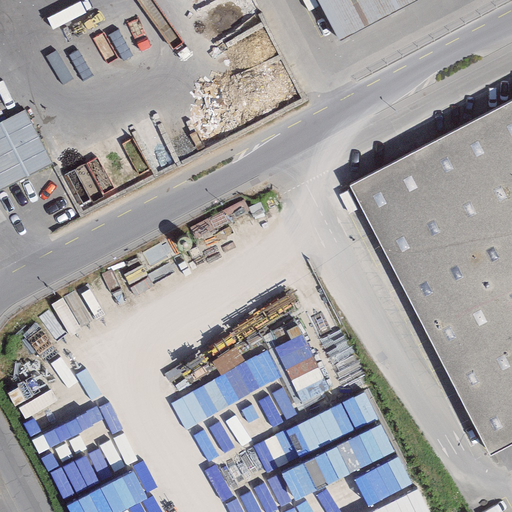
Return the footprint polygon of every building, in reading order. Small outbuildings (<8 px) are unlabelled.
[(310,0),(335,47),(423,0),(310,0)] [(511,105),(349,192),(488,461),(511,447),(511,105)] [(0,186),(54,163),(29,108),(0,120),(0,186)] [(282,343),(297,386),(325,377),(310,334),(282,343)] [(280,465),(379,420),(367,392),(268,438),(280,465)] [(284,468),(297,496),(399,451),(387,423),(284,468)] [(349,511),(415,482),(403,456),(281,511),(349,511)]
